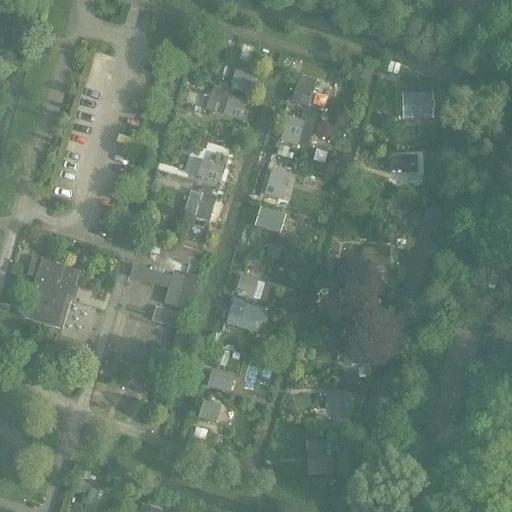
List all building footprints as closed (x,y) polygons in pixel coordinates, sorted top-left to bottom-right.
[(249,90),(254,73),(237,69),(232,85),(249,90)] [(311,110),(315,93),(299,89),(294,105),(311,110)] [(241,121),(246,105),(220,97),(215,114),(241,121)] [(436,121),(436,102),(410,102),(410,121),(436,121)] [(299,147),(306,123),(289,118),(282,142),(299,147)] [(202,163),(197,178),(220,185),(225,168),(224,168),(227,159),(217,157),(214,167),(202,163)] [(420,175),(419,157),(392,159),(393,176),(420,175)] [(283,201),(290,177),(273,172),(266,196),(283,201)] [(210,224),(217,199),(200,194),(193,219),(210,224)] [(407,226),(407,212),(416,212),(416,202),(406,202),(406,200),(388,200),(388,226),(407,226)] [(282,235),(287,217),(262,210),(257,227),(282,235)] [(392,267),(391,249),(365,250),(366,268),(392,267)] [(74,290),(78,277),(40,266),(23,324),(60,335),(69,305),(65,303),(69,289),(74,290)] [(170,291),(173,280),(135,269),(131,280),(170,291)] [(189,313),(198,283),(174,276),(173,280),(170,291),(166,306),(189,313)] [(253,300),(258,284),(242,279),(237,295),(253,300)] [(377,317),(376,301),(360,301),(360,318),(377,317)] [(177,330),(182,316),(157,309),(152,323),(177,330)] [(244,331),(249,315),(233,310),(228,326),(244,331)] [(363,366),(363,357),(345,357),(345,366),(363,366)] [(231,396),(235,378),(214,373),(210,389),(231,396)] [(349,412),(349,393),(327,394),(328,413),(349,412)] [(217,425),(222,407),(206,402),(200,420),(217,425)] [(335,460),(334,443),(308,443),(308,461),(335,460)] [(101,511),(102,511),(107,496),(92,492),(87,508),(101,511)]
